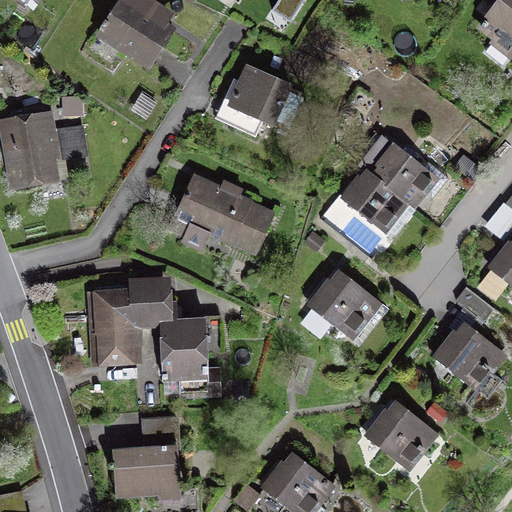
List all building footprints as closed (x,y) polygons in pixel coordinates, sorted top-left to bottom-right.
[(170,13),(148,0),(115,0),(93,36),(146,70),(172,29),(164,24),(170,13)] [(266,0),(286,13),(294,0),(266,0)] [(511,0),(491,0),(479,17),(494,28),(484,43),(508,60),(511,55),(511,0)] [(289,86),(241,64),(234,80),(230,78),(212,117),(252,135),(257,123),(270,128),(289,86)] [(162,111),(149,102),(139,117),(152,126),(162,111)] [(87,104),(68,105),(69,120),(88,119),(87,104)] [(50,120),(4,128),(16,196),(62,188),(50,120)] [(86,155),(81,129),(62,133),(67,158),(86,155)] [(364,169),(415,208),(436,181),(377,135),(355,162),(364,169)] [(415,208),(364,169),(357,178),(354,175),(335,199),(389,241),(415,208)] [(446,183),(461,195),(468,186),(454,174),(446,183)] [(217,188),(190,176),(166,232),(179,237),(177,242),(201,253),(206,239),(252,259),(272,214),(237,199),(241,191),(219,181),(217,188)] [(439,193),(454,205),(461,195),(446,183),(439,193)] [(430,203),(445,215),(454,205),(439,193),(430,203)] [(422,214),(437,226),(445,215),(430,203),(422,214)] [(413,225),(428,237),(437,226),(422,214),(413,225)] [(404,236),(419,248),(428,237),(413,225),(404,236)] [(395,248),(410,260),(419,248),(404,236),(395,248)] [(511,236),(507,244),(504,241),(484,267),(511,288),(511,236)] [(386,259),(401,271),(410,260),(395,248),(386,259)] [(378,304),(334,271),(326,281),(324,279),(302,307),(349,343),(378,304)] [(163,318),(162,303),(162,285),(130,286),(131,296),(132,319),(163,318)] [(494,309),(466,288),(456,301),(484,322),(494,309)] [(132,319),(131,296),(90,297),(93,363),(133,361),(132,319)] [(162,303),(163,318),(165,378),(179,378),(180,394),(222,393),(219,322),(176,324),(175,302),(162,303)] [(506,357),(460,322),(451,333),(449,332),(428,360),(476,396),(506,357)] [(437,435),(391,402),(384,411),(381,409),(360,438),(409,473),(437,435)] [(446,413),(433,404),(427,413),(440,422),(446,413)] [(144,450),(107,450),(108,498),(153,497),(153,501),(176,500),(173,418),(143,419),(144,450)] [(314,511),(333,487),(287,454),(280,464),(277,461),(257,489),(288,511),(314,511)] [(258,495),(245,486),(233,502),(245,511),(258,495)] [(26,511),(23,493),(0,497),(0,511),(26,511)]
